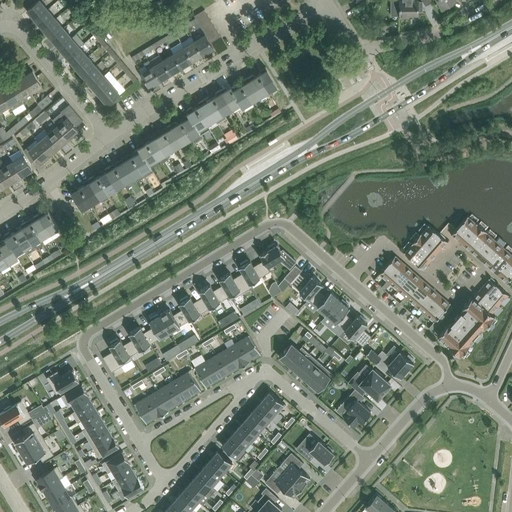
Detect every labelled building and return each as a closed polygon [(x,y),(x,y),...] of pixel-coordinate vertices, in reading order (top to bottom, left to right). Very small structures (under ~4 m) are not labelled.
[(48,9),(40,0),(38,0),(27,9),(35,19),(48,9)] [(409,14),(418,14),(418,11),(423,11),(423,1),(418,1),(417,0),(390,0),(391,15),(400,15),(400,16),(409,16),(409,14)] [(70,5),(78,15),(82,12),(73,2),(70,5)] [(48,9),(35,19),(43,29),(56,18),(48,9)] [(194,15),(196,17),(198,22),(206,34),(211,42),(221,36),(205,9),(194,15)] [(83,21),(86,25),(90,22),(82,12),(78,15),(75,18),(80,24),(83,21)] [(196,17),(185,24),(187,28),(198,22),(196,17)] [(56,18),(43,29),(51,38),(64,27),(56,18)] [(86,25),(94,34),(98,31),(90,22),(86,25)] [(185,24),(174,31),(177,35),(187,28),(185,24)] [(64,27),(51,38),(59,47),(72,37),(64,27)] [(94,34),(102,44),(106,41),(98,31),(94,34)] [(174,31),(164,37),(166,41),(177,35),(174,31)] [(195,40),(203,54),(214,48),(211,42),(206,34),(195,40)] [(184,47),(192,61),(203,54),(195,40),(192,36),(187,39),(190,43),(184,47)] [(72,37),(59,47),(67,57),(80,46),(72,37)] [(164,37),(153,43),(155,47),(166,41),(164,37)] [(102,44),(110,53),(114,50),(106,41),(102,44)] [(153,43),(142,50),(145,54),(155,47),(153,43)] [(80,46),(67,57),(75,66),(88,56),(80,46)] [(184,47),(173,53),(182,67),(192,61),(184,47)] [(160,55),(171,74),(182,67),(171,48),(160,55)] [(110,53),(118,63),(122,60),(114,50),(110,53)] [(134,60),(145,54),(142,50),(132,56),(134,60)] [(149,61),(161,80),(171,74),(160,55),(149,61)] [(88,56),(75,66),(84,76),(96,65),(88,56)] [(118,63),(126,72),(130,69),(122,60),(118,63)] [(150,87),(161,80),(149,61),(148,60),(144,62),(148,69),(141,73),(150,87)] [(96,65),(84,76),(92,85),(104,75),(96,65)] [(259,74),(269,91),(277,85),(266,66),(260,69),(262,72),(259,74)] [(138,79),(130,69),(126,72),(134,82),(138,79)] [(22,77),(31,92),(42,85),(33,70),(22,77)] [(249,77),(260,96),(269,91),(259,74),(255,76),(254,73),(249,77)] [(104,75),(92,85),(100,95),(112,84),(104,75)] [(12,83),(23,103),(24,103),(21,98),(31,92),(22,77),(12,83)] [(242,84),(252,101),(260,96),(249,77),(243,80),(245,82),(242,84)] [(1,90),(10,105),(13,109),(23,103),(12,83),(1,90)] [(112,84),(100,95),(108,104),(120,94),(112,84)] [(231,86),(243,106),(252,101),(242,84),(238,86),(237,84),(232,87),(231,86)] [(221,89),(232,108),(239,103),(242,107),(243,106),(231,86),(228,88),(226,85),(221,89)] [(214,97),(224,113),(232,108),(221,89),(215,92),(217,95),(214,97)] [(0,110),(10,105),(1,90),(0,90),(0,110)] [(48,94),(38,103),(39,104),(42,108),(52,99),(48,94)] [(204,99),(215,118),(224,113),(214,97),(210,98),(209,96),(204,99)] [(197,107),(207,123),(215,118),(204,99),(198,102),(200,105),(197,107)] [(54,102),(45,110),(49,115),(59,107),(54,102)] [(36,113),(42,108),(39,104),(38,103),(32,107),(36,113)] [(69,104),(62,111),(67,117),(58,125),(69,138),(79,130),(75,126),(83,120),(70,104),(69,104)] [(198,128),(207,123),(197,107),(193,109),(192,106),(186,110),(188,113),(189,113),(198,128)] [(44,120),(49,115),(45,110),(39,115),(44,120)] [(182,121),(195,142),(203,137),(200,132),(201,132),(198,128),(189,113),(188,113),(183,116),(185,119),(182,121)] [(25,115),(20,121),(23,125),(29,120),(25,115)] [(171,123),(183,142),(191,137),(194,143),(195,142),(182,121),(178,123),(177,120),(171,123)] [(20,121),(6,132),(9,136),(10,136),(23,125),(20,121)] [(32,121),(26,126),(30,130),(35,125),(32,121)] [(164,131),(175,147),(183,142),(171,123),(166,127),(168,129),(164,131)] [(48,133),(60,146),(69,138),(58,125),(48,133)] [(0,127),(0,133),(4,140),(9,136),(6,132),(3,126),(0,127)] [(24,135),(30,130),(26,126),(20,131),(24,135)] [(39,141),(50,154),(60,146),(48,133),(45,129),(35,137),(39,141)] [(154,134),(166,153),(175,147),(164,131),(161,133),(160,130),(154,134)] [(236,132),(227,137),(229,141),(230,142),(239,137),(236,132)] [(147,141),(158,158),(166,153),(154,134),(149,137),(151,139),(147,141)] [(2,144),(5,149),(12,145),(9,140),(2,144)] [(210,144),(214,152),(221,147),(217,140),(210,144)] [(40,163),(50,154),(39,141),(30,148),(28,146),(24,150),(31,162),(36,158),(40,163)] [(149,163),(151,167),(152,166),(149,163),(158,158),(147,141),(144,143),(143,141),(137,144),(149,163)] [(132,155),(143,172),(151,167),(149,163),(137,144),(139,148),(134,151),(136,153),(132,155)] [(13,161),(22,176),(33,169),(23,154),(13,161)] [(128,155),(122,158),(134,177),(143,172),(132,155),(129,157),(128,155)] [(119,164),(115,166),(126,182),(134,177),(122,158),(117,161),(119,164)] [(189,159),(184,163),(186,167),(192,164),(189,159)] [(2,167),(11,182),(22,176),(13,161),(2,167)] [(184,168),(180,162),(174,165),(178,172),(184,168)] [(105,168),(117,187),(126,182),(115,166),(112,168),(110,165),(105,168)] [(0,168),(0,187),(1,189),(11,182),(2,167),(0,168)] [(98,176),(108,193),(117,187),(105,168),(100,171),(101,174),(98,176)] [(88,179),(100,198),(108,193),(98,176),(95,178),(93,175),(88,179)] [(81,186),(91,203),(100,198),(88,179),(83,182),(84,184),(81,186)] [(82,208),(91,203),(81,186),(78,188),(76,186),(71,189),(82,208)] [(132,198),(126,201),(129,207),(136,203),(132,198)] [(109,213),(112,218),(113,218),(121,213),(118,208),(109,213)] [(38,213),(50,233),(59,227),(49,211),(45,213),(44,210),(38,213)] [(31,221),(41,238),(50,233),(38,213),(33,217),(35,219),(31,221)] [(103,223),(112,218),(109,213),(100,218),(103,223)] [(468,215),(451,234),(460,242),(477,223),(468,215)] [(21,224),(33,243),(35,246),(38,247),(39,247),(43,245),(43,244),(44,242),(41,238),(31,221),(28,223),(26,221),(21,224)] [(477,223),(460,242),(469,250),(486,231),(477,223)] [(14,232),(24,248),(33,243),(21,224),(16,227),(18,230),(14,232)] [(421,234),(440,251),(448,241),(429,224),(420,234),(421,234)] [(4,234),(18,257),(16,253),(24,248),(14,232),(11,234),(9,231),(4,234)] [(486,231),(469,250),(479,258),(496,239),(486,231)] [(2,243),(0,244),(0,246),(9,262),(18,257),(4,234),(6,238),(1,241),(2,243)] [(413,243),(432,260),(440,251),(421,234),(413,243)] [(496,239),(479,258),(488,266),(505,247),(496,239)] [(262,253),(260,254),(264,260),(268,267),(280,259),(290,267),(296,260),(289,254),(290,253),(285,248),(284,250),(282,248),(281,249),(278,243),(275,244),(274,243),(268,246),(269,248),(268,249),(268,248),(261,252),(262,253)] [(405,252),(424,269),(432,260),(413,243),(405,252)] [(0,266),(3,271),(11,266),(9,262),(0,246),(0,266)] [(511,253),(505,247),(488,266),(497,274),(511,257),(511,253)] [(396,255),(379,274),(380,274),(387,280),(382,286),(384,288),(405,264),(399,258),(396,255),(396,254),(396,255)] [(511,257),(497,274),(506,282),(511,275),(511,257)] [(251,259),(240,266),(244,272),(250,283),(270,271),(268,267),(264,260),(254,266),(251,259)] [(405,264),(384,288),(385,289),(390,283),(398,289),(399,290),(415,272),(405,264)] [(294,268),(285,277),(291,282),(299,272),(294,268)] [(224,284),(230,295),(250,283),(244,272),(234,278),(230,271),(220,278),(224,284)] [(299,272),(291,282),(309,298),(318,288),(322,283),(312,274),(308,279),(300,272),(299,272)] [(415,272),(399,290),(405,296),(400,302),(403,305),(408,299),(409,299),(425,281),(415,272)] [(15,280),(10,283),(13,288),(22,282),(19,277),(17,274),(13,276),(15,280)] [(24,274),(19,277),(22,282),(27,279),(24,274)] [(489,278),(482,287),(500,303),(508,294),(508,295),(509,294),(507,293),(501,288),(489,277),(489,278)] [(425,281),(409,299),(416,305),(417,307),(418,308),(435,289),(425,281)] [(204,296),(210,308),(230,295),(224,284),(214,290),(210,284),(200,290),(204,296)] [(482,287),(474,296),(492,312),(500,303),(482,287)] [(318,288),(309,298),(327,314),(340,299),(330,290),(326,295),(318,288)] [(423,312),(418,318),(421,321),(426,314),(428,316),(444,298),(435,289),(418,308),(423,312)] [(449,323),(438,335),(438,336),(439,335),(448,343),(448,344),(460,355),(471,342),(470,342),(478,332),(483,326),(484,327),(486,324),(495,314),(492,312),(474,296),(473,297),(473,296),(473,295),(462,307),(463,308),(463,307),(464,308),(459,313),(449,324),(449,323)] [(184,308),(190,320),(210,308),(204,296),(194,302),(190,296),(180,302),(184,308)] [(444,298),(428,316),(434,321),(433,321),(434,322),(429,327),(430,329),(433,331),(454,306),(450,303),(451,302),(450,302),(444,298)] [(340,299),(327,314),(345,329),(354,319),(346,312),(350,307),(348,306),(349,304),(343,299),(342,300),(340,299)] [(290,301),(286,306),(289,309),(294,304),(290,301)] [(248,303),(240,308),(244,313),(252,308),(248,303)] [(170,308),(160,314),(170,332),(190,320),(184,308),(174,314),(170,308)] [(235,310),(230,313),(233,320),(239,316),(235,310)] [(143,333),(150,344),(170,332),(160,314),(149,321),(153,327),(143,333)] [(354,319),(345,329),(363,345),(372,335),(364,328),(368,323),(358,315),(354,319)] [(123,345),(130,356),(150,344),(143,333),(140,326),(129,333),(133,339),(123,345)] [(195,333),(177,344),(181,351),(199,340),(195,333)] [(249,334),(238,341),(250,361),(261,354),(249,334)] [(103,357),(110,368),(130,356),(123,345),(120,338),(109,345),(113,351),(103,357)] [(238,341),(228,347),(240,367),(250,361),(238,341)] [(291,342),(279,356),(287,363),(302,346),(299,349),(291,342)] [(177,344),(171,347),(176,354),(181,351),(177,344)] [(310,353),(302,346),(287,363),(295,370),(310,353)] [(228,347),(217,354),(228,373),(239,367),(240,367),(228,347)] [(371,348),(366,354),(376,364),(382,358),(371,348)] [(388,364),(388,365),(401,376),(414,362),(412,360),(414,358),(409,354),(407,356),(400,350),(393,359),(388,355),(383,360),(388,364)] [(310,353),(295,370),(302,376),(317,359),(310,353)] [(350,353),(345,359),(349,362),(354,356),(350,353)] [(217,354),(206,360),(217,380),(228,373),(217,354)] [(158,356),(152,360),(156,366),(161,363),(158,356)] [(317,359),(302,376),(310,383),(325,366),(317,359)] [(195,366),(195,367),(207,386),(217,380),(206,360),(195,367),(195,366)] [(325,366),(310,383),(318,390),(333,373),(325,366)] [(58,370),(47,377),(57,393),(80,379),(73,368),(61,375),(58,370)] [(358,371),(348,382),(355,388),(363,394),(368,388),(378,397),(382,392),(383,393),(389,387),(388,385),(390,383),(382,376),(383,375),(376,368),(374,370),(373,369),(365,377),(358,371)] [(189,370),(179,377),(190,396),(201,390),(189,370)] [(179,377),(168,383),(179,403),(190,396),(179,377)] [(71,402),(88,392),(82,383),(62,395),(67,404),(71,402)] [(168,383),(157,390),(169,409),(179,403),(168,383)] [(363,394),(355,388),(347,397),(353,402),(347,409),(348,410),(343,416),(355,426),(360,420),(361,422),(371,410),(361,401),(365,396),(363,394)] [(157,390),(146,396),(157,416),(158,417),(169,410),(157,390)] [(286,404),(270,390),(263,398),(279,412),(286,404)] [(77,410),(92,401),(87,392),(88,392),(71,402),(72,402),(77,410)] [(146,396),(135,403),(147,423),(157,416),(146,396)] [(279,412),(263,398),(256,406),(270,418),(272,420),(279,412)] [(4,410),(0,412),(0,419),(4,426),(15,420),(18,425),(29,418),(19,401),(10,407),(9,406),(4,409),(4,410)] [(98,409),(92,401),(77,410),(72,413),(78,421),(82,419),(98,409)] [(50,402),(47,404),(50,409),(52,413),(56,411),(50,402)] [(42,403),(37,406),(42,414),(50,409),(47,404),(44,406),(42,403)] [(250,414),(264,426),(270,418),(256,406),(250,414)] [(103,418),(98,409),(82,419),(87,428),(103,418)] [(250,414),(243,421),(257,433),(264,426),(250,414)] [(108,427),(103,418),(87,428),(83,430),(88,439),(108,427)] [(257,433),(243,421),(236,429),(250,441),(252,443),(259,435),(257,433)] [(69,427),(65,429),(70,438),(74,436),(69,427)] [(114,436),(108,427),(88,439),(94,448),(114,436)] [(26,441),(16,448),(22,458),(43,445),(33,429),(22,435),(26,441)] [(51,439),(64,436),(62,429),(49,433),(51,439)] [(250,441),(236,429),(230,437),(243,449),(250,441)] [(119,445),(114,435),(114,436),(94,448),(99,457),(119,445)] [(230,437),(222,445),(239,460),(246,451),(243,449),(230,437)] [(282,439),(278,442),(285,448),(288,444),(282,439)] [(306,440),(298,449),(310,459),(315,453),(325,462),(334,453),(332,452),(334,450),(328,445),(326,447),(318,439),(312,446),(306,440)] [(43,445),(22,458),(28,468),(38,462),(42,468),(53,461),(43,445)] [(232,461),(218,449),(211,458),(225,470),(232,461)] [(108,471),(128,459),(123,450),(102,462),(108,471)] [(304,462),(291,451),(287,457),(292,461),(284,471),(302,487),(311,477),(299,468),(304,462)] [(90,458),(85,461),(88,467),(98,461),(96,458),(92,460),(90,458)] [(225,470),(211,458),(205,465),(219,477),(225,470)] [(133,468),(128,460),(113,469),(118,478),(133,468)] [(219,477),(205,465),(198,473),(212,485),(214,487),(220,479),(219,477)] [(138,477),(133,468),(118,478),(113,480),(118,489),(122,486),(123,487),(139,477),(138,477)] [(255,469),(252,472),(259,479),(263,474),(256,468),(255,469)] [(58,471),(37,483),(43,493),(59,483),(64,480),(58,471)] [(302,487),(284,471),(275,481),(270,476),(265,481),(278,492),(282,487),(293,497),(302,487)] [(212,485),(198,473),(191,481),(205,493),(212,485)] [(247,478),(246,480),(254,487),(259,481),(258,480),(251,474),(247,478)] [(128,496),(144,486),(139,477),(123,487),(128,496)] [(205,493),(191,481),(185,488),(198,500),(205,493)] [(59,483),(43,493),(48,502),(64,492),(59,483)] [(278,497),(266,487),(262,492),(264,494),(258,500),(263,504),(256,511),(278,511),(282,509),(274,502),(278,497)] [(198,500),(185,488),(178,496),(192,508),(198,500)] [(64,492),(48,502),(54,511),(70,501),(64,492)] [(373,511),(385,500),(377,493),(364,507),(370,511),(373,511)] [(192,508),(178,496),(171,504),(180,511),(188,511),(192,508)] [(70,501),(54,511),(73,511),(78,509),(73,500),(70,501)] [(387,511),(392,506),(385,500),(373,511),(387,511)]
